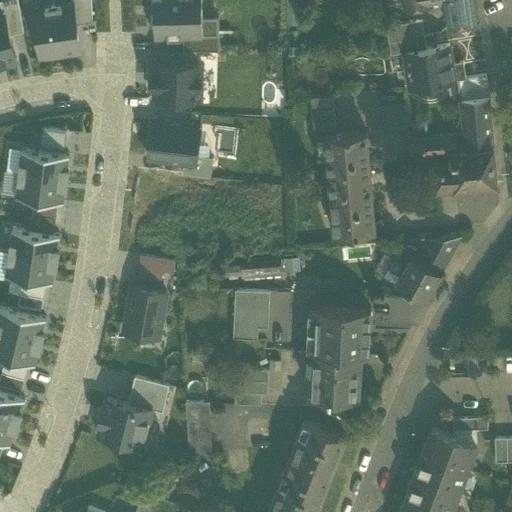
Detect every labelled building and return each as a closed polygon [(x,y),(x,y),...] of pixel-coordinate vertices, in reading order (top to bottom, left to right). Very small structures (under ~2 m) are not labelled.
[(19,0),(0,0),(3,12),(5,12),(10,32),(24,28),(19,0)] [(73,1),(76,20),(92,18),(91,0),(72,0),(72,1),(73,1)] [(151,0),(151,1),(151,5),(154,5),(154,25),(155,35),(183,35),(219,33),(219,14),(203,15),(202,0),(151,0)] [(405,0),(406,7),(430,4),(445,2),(448,24),(478,19),(474,0),(405,0)] [(41,55),(78,49),(75,24),(77,24),(76,20),(73,1),(72,1),(34,7),(41,55)] [(3,12),(0,13),(0,61),(17,57),(10,32),(5,12),(3,12)] [(426,46),(425,34),(422,17),(386,23),(389,40),(391,52),(405,50),(405,49),(426,46)] [(219,33),(183,35),(183,48),(197,48),(219,48),(219,33)] [(410,85),(454,78),(452,61),(449,42),(426,46),(405,49),(405,50),(410,85)] [(161,59),(197,60),(197,48),(183,48),(161,47),(161,59)] [(24,57),(0,62),(0,79),(0,80),(28,73),(24,57)] [(161,59),(155,59),(155,70),(151,70),(150,84),(154,84),(154,95),(202,96),(202,63),(202,60),(197,60),(161,59)] [(463,59),(452,61),(454,78),(457,78),(466,76),(463,59)] [(214,63),(202,63),(202,96),(213,96),(214,63)] [(457,78),(460,97),(489,94),(487,73),(486,73),(466,76),(457,78)] [(311,96),(314,130),(336,128),(333,94),(311,96)] [(468,130),(471,146),(493,143),(489,94),(460,97),(464,131),(468,130)] [(380,104),(383,128),(407,126),(407,122),(406,102),(380,104)] [(200,125),(152,119),(148,155),(184,159),(196,161),(197,153),(200,125)] [(67,129),(43,126),(40,144),(64,148),(67,129)] [(326,133),(334,232),(375,228),(366,129),(326,133)] [(455,131),(456,147),(466,146),(471,146),(468,130),(464,131),(455,131)] [(408,134),(408,152),(451,149),(451,148),(456,147),(455,131),(408,134)] [(451,149),(452,157),(455,185),(455,186),(497,182),(493,144),(471,146),(466,146),(456,147),(451,148),(451,149)] [(19,169),(22,146),(10,145),(7,168),(19,169)] [(70,152),(22,146),(19,169),(67,175),(70,152)] [(210,174),(212,155),(197,153),(196,161),(184,159),(182,171),(210,174)] [(435,187),(455,185),(452,157),(432,159),(435,187)] [(19,169),(7,168),(5,168),(2,192),(16,194),(19,169)] [(67,175),(19,169),(16,194),(64,199),(67,175)] [(33,200),(32,211),(56,214),(57,203),(33,200)] [(60,233),(13,226),(9,249),(57,256),(60,233)] [(417,256),(442,270),(462,233),(429,236),(417,256)] [(6,273),(9,249),(0,247),(0,276),(5,278),(6,273)] [(57,256),(9,249),(6,273),(53,280),(57,256)] [(141,252),(139,266),(162,269),(174,271),(175,257),(141,252)] [(385,273),(427,297),(442,270),(417,256),(411,252),(405,263),(394,257),(385,273)] [(241,264),(242,276),(282,272),(281,260),(241,264)] [(161,281),(162,269),(139,266),(138,278),(161,281)] [(46,285),(11,278),(9,289),(20,292),(44,296),(46,285)] [(166,289),(132,283),(123,328),(157,335),(166,289)] [(236,288),(233,336),(257,337),(258,326),(268,326),(270,290),(236,288)] [(42,308),(44,296),(20,292),(18,303),(42,308)] [(46,315),(0,303),(0,328),(41,338),(46,315)] [(371,307),(315,303),(313,349),(360,351),(360,352),(369,353),(371,307)] [(41,338),(0,328),(0,353),(35,362),(41,338)] [(311,394),(358,397),(360,352),(360,351),(313,349),(311,394)] [(28,366),(4,359),(1,371),(25,377),(28,366)] [(245,367),(243,391),(261,392),(267,392),(269,368),(245,367)] [(1,371),(0,375),(0,382),(21,389),(25,377),(1,371)] [(135,374),(128,401),(152,407),(163,410),(170,382),(135,374)] [(25,396),(0,388),(0,413),(18,419),(25,396)] [(261,404),(261,392),(243,391),(235,391),(235,403),(261,404)] [(128,401),(108,396),(105,407),(102,406),(99,421),(101,421),(98,433),(143,444),(152,407),(128,401)] [(189,446),(189,453),(211,452),(207,402),(186,401),(189,446)] [(18,419),(0,413),(0,438),(10,442),(18,419)] [(453,416),(453,428),(476,427),(478,427),(477,415),(453,416)] [(477,415),(478,427),(488,427),(487,415),(477,415)] [(303,421),(267,511),(314,511),(345,435),(310,421),(303,421)] [(468,467),(477,443),(454,434),(432,426),(423,450),(468,467)] [(453,428),(454,434),(477,443),(476,427),(453,428)] [(496,460),(507,460),(507,436),(495,436),(496,460)] [(459,490),(468,467),(423,450),(414,473),(459,490)] [(446,511),(450,511),(459,490),(414,473),(405,496),(446,511)] [(446,511),(405,496),(399,511),(446,511)] [(141,497),(134,511),(147,511),(152,502),(141,497)]
